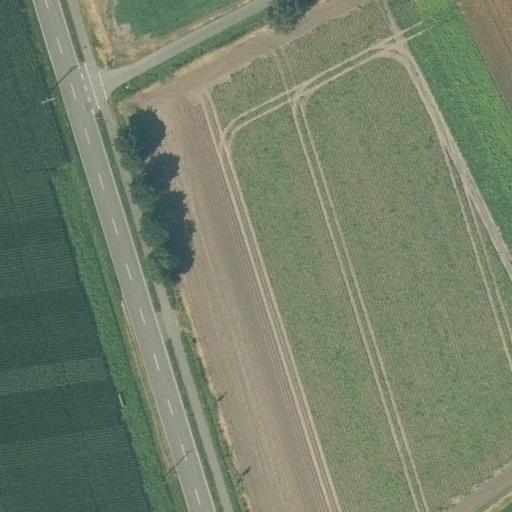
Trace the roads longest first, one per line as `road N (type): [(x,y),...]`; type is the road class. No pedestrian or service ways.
road 1 (secondary): [(75,98),(201,511)]
road 2 (unclassified): [(75,98),(268,0)]
